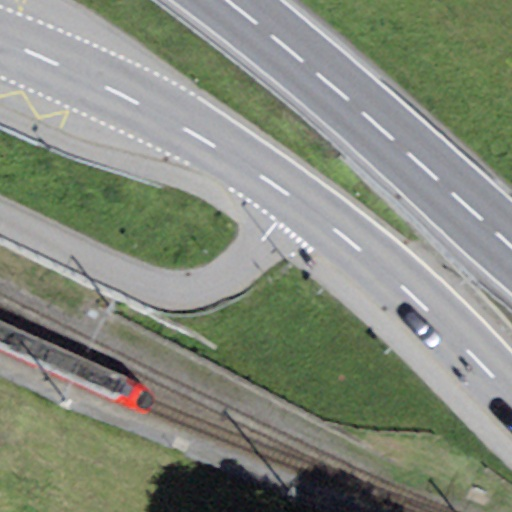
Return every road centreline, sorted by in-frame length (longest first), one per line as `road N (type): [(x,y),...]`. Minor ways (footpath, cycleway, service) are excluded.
road 1 (primary): [(232,0),(511,244)]
road 2 (unclassified): [(0,209),(143,281),(191,289),(248,260),(291,194)]
road 3 (tertiary): [(0,42),(291,194)]
road 4 (tertiary): [(291,194),(511,397)]
